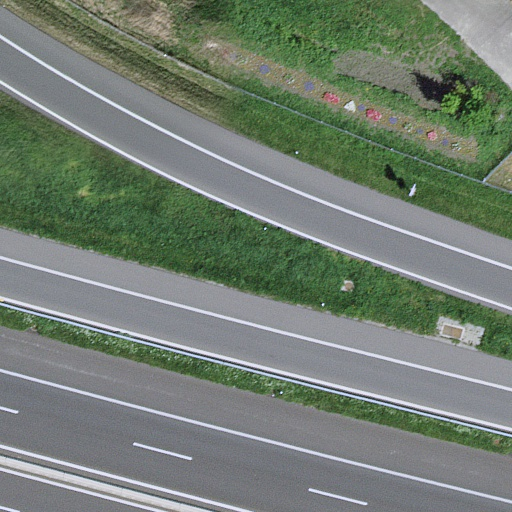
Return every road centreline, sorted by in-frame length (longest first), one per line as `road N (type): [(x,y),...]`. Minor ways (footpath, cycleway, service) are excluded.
road 1 (motorway): [(511,284),(250,187),(0,53)]
road 2 (motorway): [(511,403),(0,271)]
road 3 (motorway): [(418,511),(0,403)]
